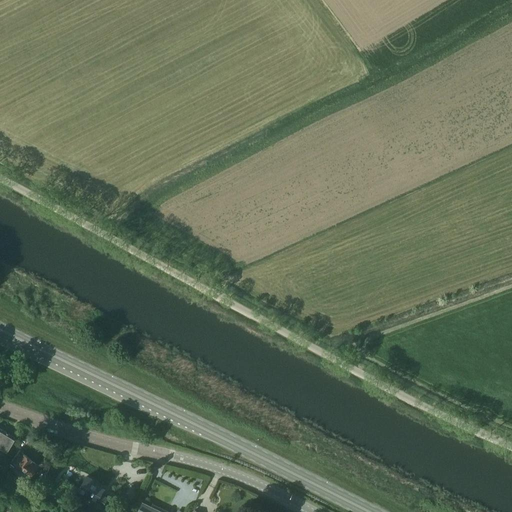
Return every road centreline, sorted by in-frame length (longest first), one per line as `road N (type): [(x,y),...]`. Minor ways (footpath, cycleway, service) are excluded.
road 1 (unclassified): [(0,178),(409,400),(511,446)]
road 2 (primary): [(369,511),(21,340)]
road 3 (tertiary): [(313,511),(207,465),(0,407)]
